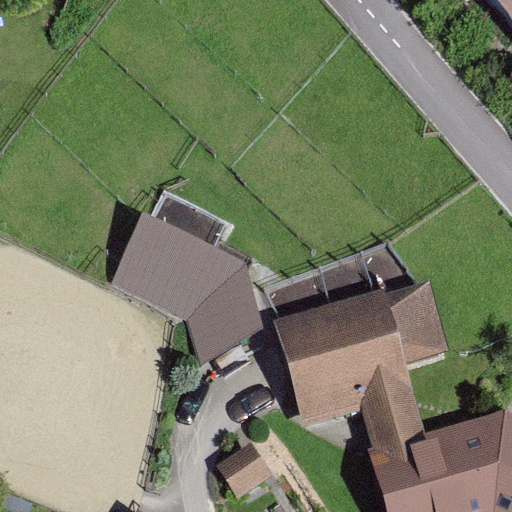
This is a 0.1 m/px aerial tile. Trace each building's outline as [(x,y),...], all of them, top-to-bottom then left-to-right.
[(511,0),(473,0),(511,40),(511,0)] [(215,255),(227,229),(192,213),(180,240),(215,255)] [(245,351),(272,282),(143,231),(115,300),(245,351)] [(511,511),(511,427),(509,426),(426,449),(405,375),(444,364),(425,295),(279,336),(306,431),(358,417),(384,511),(511,511)] [(269,485),(253,457),(217,477),(233,505),(269,485)]
